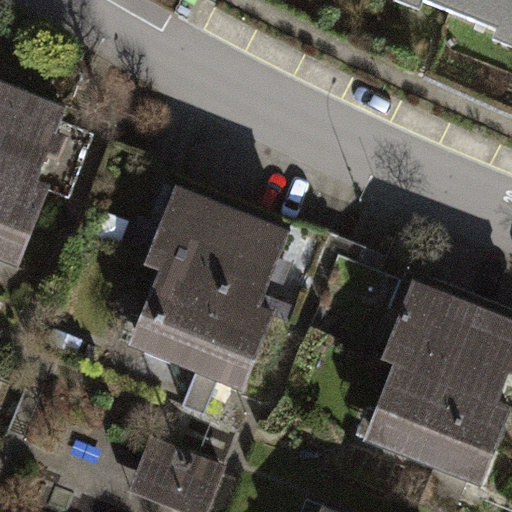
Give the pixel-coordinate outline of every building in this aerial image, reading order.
[(511,0),(389,0),(511,50),(511,0)] [(60,112),(0,86),(0,264),(13,270),(48,188),(31,181),(60,112)] [(290,242),(181,195),(147,274),(161,279),(130,352),(243,400),(278,317),(261,310),(290,242)] [(511,381),(511,338),(418,299),(384,377),(398,383),(367,456),(480,503),(511,428),(511,419),(498,414),(511,381)] [(207,511),(229,460),(161,432),(139,486),(202,511),(207,511)]
